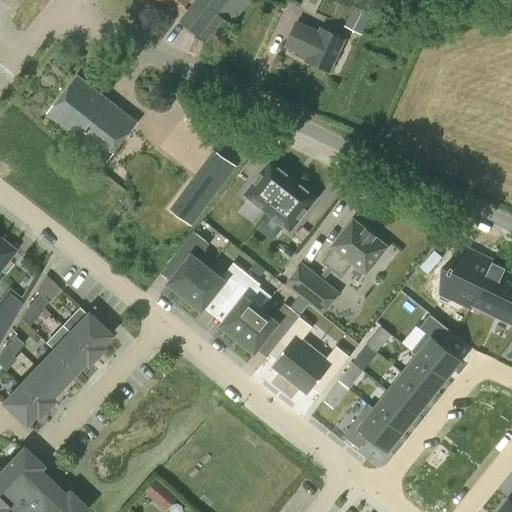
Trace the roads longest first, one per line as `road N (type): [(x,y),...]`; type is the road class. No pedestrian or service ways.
road 1 (unclassified): [(511,232),(63,7)]
road 2 (residential): [(349,466),(164,317)]
road 3 (residential): [(164,317),(0,189)]
road 4 (residential): [(376,489),(483,366),(511,381)]
road 5 (residential): [(164,317),(47,441)]
